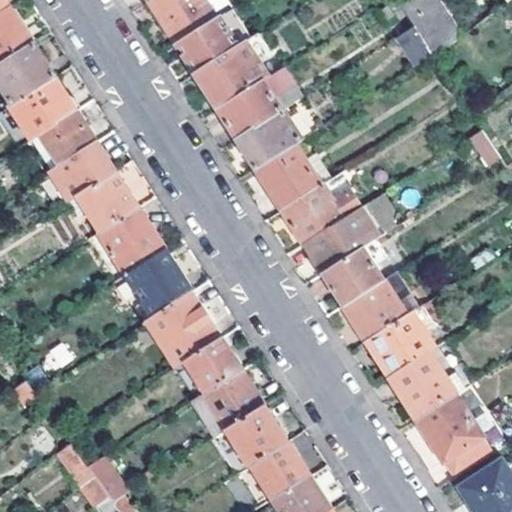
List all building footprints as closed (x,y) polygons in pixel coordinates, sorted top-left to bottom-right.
[(0,0),(0,14),(12,7),(7,0),(0,0)] [(152,0),(151,1),(178,43),(233,8),(227,0),(152,0)] [(398,0),(389,0),(376,9),(395,39),(416,26),(401,3),(398,0)] [(439,0),(405,0),(401,3),(416,26),(434,55),(462,35),(439,0)] [(0,65),(35,43),(12,7),(0,14),(0,65)] [(197,73),(249,40),(252,38),(233,8),(178,43),(197,73)] [(215,101),(220,109),(272,76),(249,40),(197,73),(215,101)] [(0,81),(14,103),(56,76),(35,43),(0,65),(0,81)] [(239,138),(285,109),(301,99),(282,69),(272,76),(220,109),(239,138)] [(33,138),(42,133),(78,110),(56,76),(14,103),(12,105),(33,138)] [(239,138),(258,167),(297,142),(303,138),(285,109),(239,138)] [(62,164),(98,141),(78,110),(42,133),(62,164)] [(469,137),(486,168),(501,160),(483,129),(469,137)] [(70,201),(79,195),(117,171),(98,141),(62,164),(51,171),(70,201)] [(297,142),(258,167),(284,209),(324,184),(297,142)] [(102,231),(140,206),(117,171),(79,195),(102,231)] [(284,209),(307,244),(346,218),(324,184),(284,209)] [(100,232),(127,274),(167,249),(143,212),(140,206),(102,231),(100,232)] [(325,273),(365,247),(346,218),(307,244),(325,273)] [(379,238),(365,247),(325,273),(335,288),(345,304),(385,278),(370,254),(383,245),(379,238)] [(127,274),(154,317),(194,292),(167,249),(127,274)] [(368,340),(408,315),(385,278),(345,304),(368,340)] [(147,322),(176,368),(187,361),(224,337),(208,313),(194,292),(154,317),(147,322)] [(368,340),(392,376),(432,350),(438,346),(416,310),(408,315),(368,340)] [(207,392),(244,369),(224,337),(187,361),(207,392)] [(63,344),(49,352),(58,367),(72,358),(63,344)] [(418,418),(458,392),(468,386),(458,370),(449,376),(432,350),(392,376),(418,418)] [(205,394),(228,429),(267,405),(244,369),(207,392),(205,394)] [(25,380),(13,389),(25,406),(37,397),(34,393),(25,380)] [(458,392),(418,418),(456,476),(495,451),(458,392)] [(228,429),(251,465),(290,441),(267,405),(228,429)] [(290,441),(251,465),(241,471),(255,493),(267,486),(275,500),(312,476),(290,441)] [(511,511),(511,470),(504,458),(462,485),(479,511),(511,511)] [(107,472),(95,479),(111,503),(123,495),(107,472)] [(275,500),(282,511),(327,511),(333,508),(312,476),(275,500)] [(134,511),(123,495),(111,503),(117,511),(134,511)]
